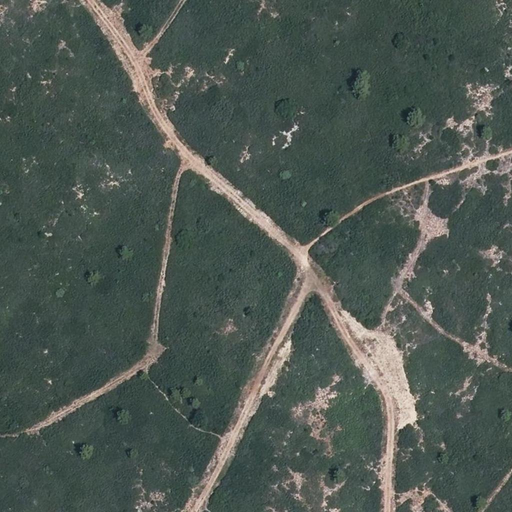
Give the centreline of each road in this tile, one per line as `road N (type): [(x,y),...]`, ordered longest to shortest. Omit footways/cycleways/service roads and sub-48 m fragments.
road 1 (track): [(88,0),(169,134),(300,258),(383,386),(386,511)]
road 2 (track): [(38,426),(142,370),(152,349),(178,168),(189,155)]
road 3 (track): [(190,511),(306,269)]
